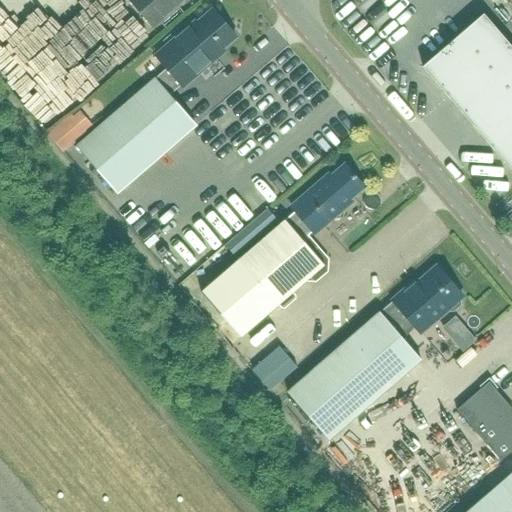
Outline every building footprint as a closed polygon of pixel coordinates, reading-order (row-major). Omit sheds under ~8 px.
[(113,0),(86,27),(106,48),(134,20),(113,0)] [(129,0),(153,27),(181,3),(186,3),(189,0),(129,0)] [(235,37),(213,11),(197,24),(196,22),(156,56),(166,69),(76,146),(117,193),(195,125),(169,95),(181,85),(182,87),(215,59),(213,56),(235,37)] [(422,67),(511,169),(511,49),(482,15),(422,67)] [(0,33),(0,71),(19,56),(0,33)] [(0,74),(0,76),(1,78),(9,71),(33,100),(44,91),(52,100),(62,91),(53,80),(50,83),(30,59),(34,56),(18,37),(10,44),(21,57),(0,74)] [(38,132),(53,153),(87,129),(72,108),(38,132)] [(250,184),(270,169),(263,161),(244,176),(250,184)] [(308,237),(313,233),(314,234),(343,210),(341,207),(364,187),(344,164),(330,176),(328,174),(290,207),(295,212),(201,293),(240,338),(306,282),(315,282),(327,272),(328,259),(308,237)] [(241,233),(246,239),(260,227),(255,220),(241,233)] [(215,223),(197,232),(206,250),(224,241),(215,223)] [(461,296),(436,267),(416,284),(414,282),(379,312),(287,392),(328,440),(420,360),(398,334),(411,323),(419,332),(432,321),(430,319),(438,313),(439,315),(447,309),(449,311),(453,311),(459,305),(460,301),(458,299),(461,296)] [(511,412),(487,383),(454,411),(499,463),(511,451),(511,412)] [(511,511),(511,472),(465,511),(511,511)]
